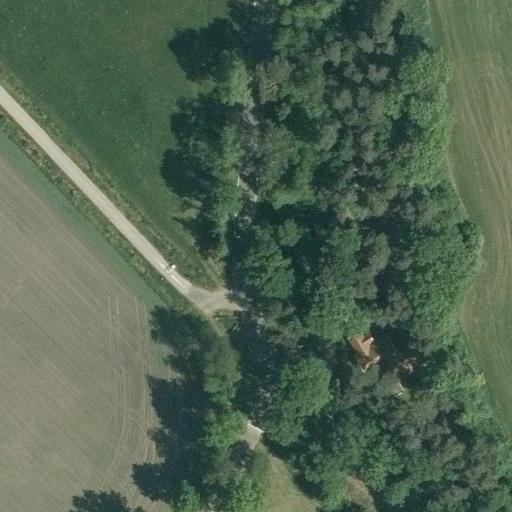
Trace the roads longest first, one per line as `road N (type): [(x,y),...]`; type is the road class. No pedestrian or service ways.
road 1 (unclassified): [(247,304),(204,304),(186,291),(0,100)]
road 2 (unclassified): [(247,304),(243,254),(265,0)]
road 3 (unclassified): [(406,511),(286,385)]
road 4 (unclassified): [(219,511),(254,427),(286,385)]
